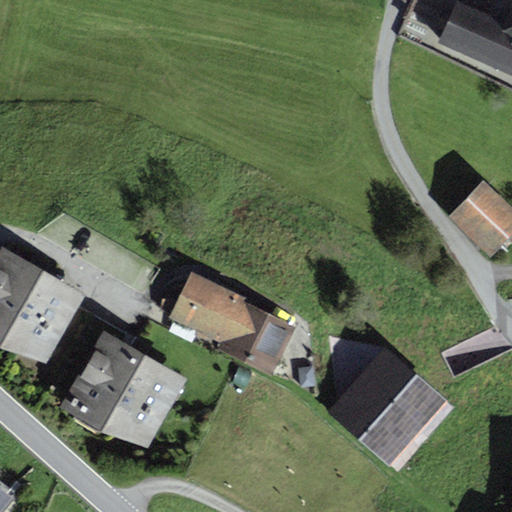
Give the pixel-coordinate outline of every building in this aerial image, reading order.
[(511,24),(510,28),(460,4),(441,41),(511,76),(511,24)] [(511,211),(488,188),(455,221),(496,262),(511,246),(511,211)] [(92,301),(8,255),(0,270),(0,346),(52,374),(92,301)] [(301,328),(197,278),(176,321),(230,346),(227,351),(278,376),(301,328)] [(193,385),(108,338),(67,410),(153,457),(193,385)] [(446,402),(384,347),(327,412),(390,467),(446,402)] [(0,511),(9,511),(17,503),(0,489),(0,511)]
